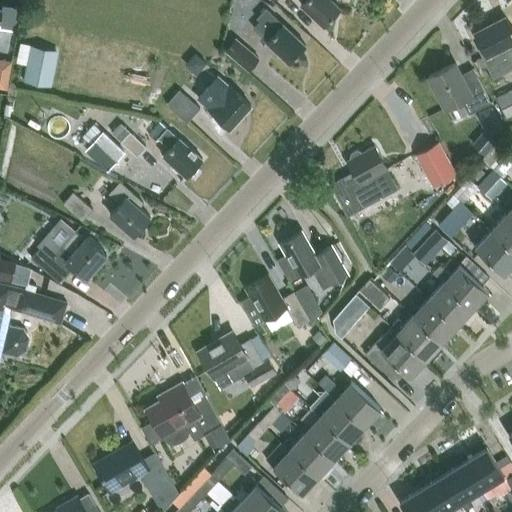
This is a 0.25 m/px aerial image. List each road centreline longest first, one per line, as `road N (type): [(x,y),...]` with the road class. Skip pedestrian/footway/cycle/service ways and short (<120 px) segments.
road 1 (unclassified): [(0,467),(435,0)]
road 2 (residential): [(332,511),(473,370),(511,346)]
